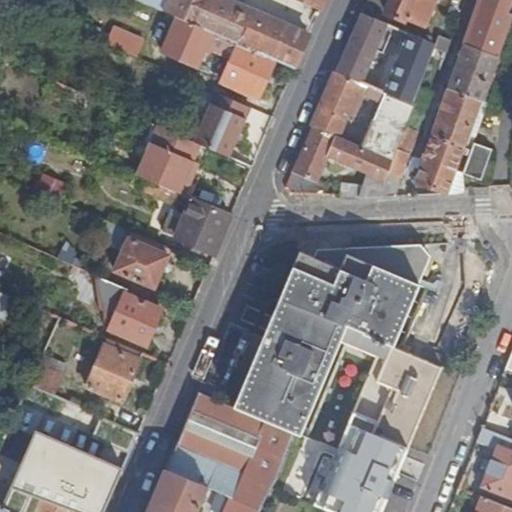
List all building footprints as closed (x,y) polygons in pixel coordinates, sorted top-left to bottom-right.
[(297,72),(310,41),(254,16),(251,24),(217,9),(220,0),(171,0),(165,14),(180,21),(277,64),(297,72)] [(233,0),(220,0),(217,9),(251,24),(254,16),(231,5),(233,0)] [(292,0),(321,12),(326,0),(292,0)] [(395,0),(388,17),(407,26),(408,23),(426,30),(439,0),(395,0)] [(511,0),(483,0),(466,49),(499,61),(511,22),(511,17),(510,16),(511,9),(511,0)] [(363,17),(338,76),(363,86),(372,67),(383,45),(389,47),(396,31),(363,17)] [(277,64),(180,21),(164,57),(199,73),(208,51),(234,63),(223,88),(260,104),(277,64)] [(114,32),(107,48),(137,61),(144,45),(114,32)] [(396,77),(389,96),(415,106),(423,84),(437,48),(412,38),(396,77)] [(499,61),(466,49),(462,60),(458,72),(490,84),(499,61)] [(372,67),(363,86),(389,96),(396,77),(372,67)] [(450,94),(482,106),(490,84),(458,72),(450,94)] [(338,76),(314,131),(338,141),(347,120),(353,122),(363,98),(380,105),(373,126),(375,126),(403,138),(406,130),(415,106),(389,96),(363,86),(338,76)] [(450,94),(433,139),(466,152),(482,106),(450,94)] [(202,150),(230,162),(248,124),(213,109),(196,146),(202,150)] [(363,152),(393,165),(398,153),(403,138),(375,126),(374,127),(363,152)] [(196,146),(160,130),(138,179),(148,184),(181,198),(186,201),(193,185),(188,182),(202,150),(196,146)] [(403,138),(398,153),(411,158),(420,135),(406,130),(403,138)] [(314,131),(294,176),(319,187),(329,164),(335,166),(336,164),(365,175),(386,184),(393,165),(363,152),(338,141),(314,131)] [(433,139),(425,163),(457,176),(464,158),(469,160),(471,154),(466,152),(433,139)] [(471,154),(469,160),(463,175),(465,176),(482,181),(493,151),(473,145),(471,154)] [(393,165),(386,184),(381,196),(395,196),(411,158),(398,153),(393,165)] [(417,187),(442,194),(450,193),(457,176),(425,163),(417,187)] [(386,184),(365,175),(362,185),(361,195),(381,196),(386,184)] [(457,176),(450,193),(456,193),(462,178),(457,176)] [(462,178),(456,193),(465,193),(464,187),(463,179),(462,178)] [(341,182),(340,196),(361,195),(362,185),(341,182)] [(181,198),(148,184),(143,194),(176,208),(181,198)] [(216,260),(232,221),(194,204),(185,226),(173,220),(166,237),(216,260)] [(118,230),(97,221),(93,230),(114,240),(118,230)] [(419,241),(347,247),(338,268),(298,252),(272,316),(260,310),(254,326),(266,331),(233,407),(295,431),(296,430),(301,432),(312,407),(340,340),(374,355),(381,336),(394,341),(429,253),(419,241)] [(170,261),(132,244),(117,275),(157,293),(170,261)] [(111,334),(127,299),(129,293),(97,278),(111,334)] [(163,315),(127,299),(111,334),(148,350),(163,315)] [(381,336),(374,355),(378,363),(356,419),(380,428),(377,439),(403,450),(412,453),(444,371),(394,352),(394,341),(381,336)] [(125,407),(145,359),(110,343),(90,392),(125,407)] [(69,370),(45,359),(31,389),(55,400),(69,370)] [(78,425),(84,412),(55,400),(31,389),(25,402),(78,425)] [(249,475),(277,485),(295,431),(233,407),(200,400),(179,449),(243,475),(248,477),(249,475)] [(130,464),(141,438),(84,412),(78,425),(72,440),(130,464)] [(379,511),(403,450),(377,439),(380,428),(356,419),(340,414),(301,503),(322,511),(379,511)] [(109,511),(130,469),(36,429),(9,485),(68,511),(109,511)] [(511,442),(484,432),(478,447),(496,454),(482,491),(511,503),(511,442)] [(215,479),(211,490),(233,499),(243,475),(179,449),(178,451),(174,461),(215,479)] [(201,511),(211,490),(215,479),(174,461),(152,511),(201,511)] [(232,502),(255,511),(263,511),(274,492),(277,485),(249,475),(248,477),(243,475),(233,499),(232,502)] [(2,510),(0,508),(0,511),(25,511),(32,498),(11,489),(2,510)] [(255,511),(232,502),(227,511),(255,511)] [(509,511),(484,502),(480,511),(509,511)]
